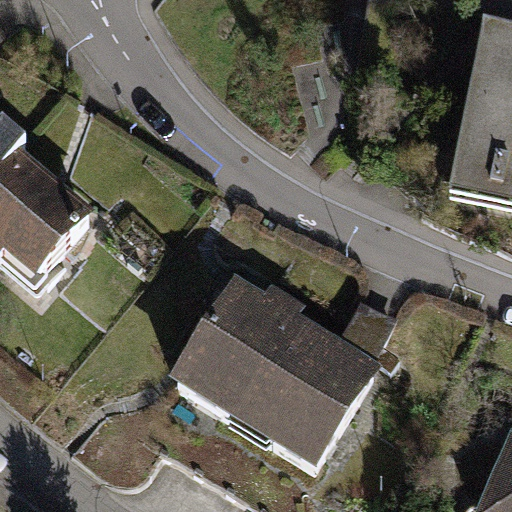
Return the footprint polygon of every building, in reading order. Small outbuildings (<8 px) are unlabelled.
[(511,59),(491,55),(465,187),(489,191),(487,200),(501,203),(502,193),(511,195),(511,59)] [(0,179),(11,166),(22,153),(2,136),(0,138),(0,179)] [(87,228),(11,166),(0,179),(0,266),(5,260),(38,287),(87,228)] [(314,474),(368,382),(338,364),(288,335),(297,319),(241,286),(177,394),(314,474)] [(356,318),(338,364),(368,382),(389,326),(356,318)] [(511,511),(511,455),(490,511),(511,511)]
